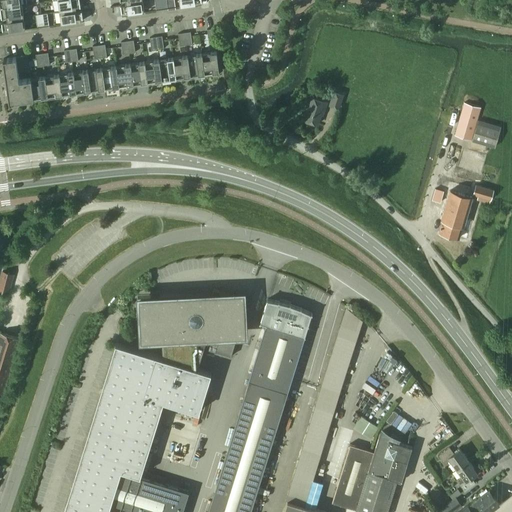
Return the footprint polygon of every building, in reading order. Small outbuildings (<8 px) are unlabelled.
[(79,0),(57,0),(59,11),(69,10),(70,13),(82,11),(82,10),(81,10),(81,11),(80,11),(80,6),(81,6),(79,0)] [(133,4),(121,5),(121,12),(122,12),(122,15),(126,14),(145,12),(145,11),(144,11),(142,0),(136,0),(132,1),(133,4)] [(160,0),(162,9),(168,8),(166,0),(160,0)] [(22,5),(0,8),(2,17),(3,17),(3,22),(2,22),(2,23),(14,21),(14,18),(23,17),(22,5)] [(69,10),(59,11),(61,23),(60,23),(60,24),(79,21),(83,20),(83,18),(82,11),(70,13),(69,10)] [(41,14),(43,26),(50,25),(49,25),(47,13),(41,14)] [(14,21),(2,23),(3,29),(3,32),(7,31),(7,32),(26,29),(26,28),(25,29),(23,17),(14,18),(14,21)] [(213,28),(207,29),(209,41),(215,41),(213,28)] [(184,32),(178,33),(180,46),(186,45),(184,32)] [(190,32),(184,32),(186,45),(192,44),(190,32)] [(162,36),(156,37),(158,49),(164,48),(162,36)] [(156,37),(150,38),(151,50),(158,49),(156,37)] [(127,41),(129,53),(135,52),(133,40),(127,41)] [(121,42),(123,54),(129,53),(127,41),(121,42)] [(99,45),(100,57),(107,56),(105,44),(99,45)] [(70,49),(72,61),(78,60),(76,48),(70,49)] [(216,51),(202,53),(205,74),(214,73),(214,72),(217,71),(218,72),(219,72),(216,51)] [(42,53),(43,65),(50,65),(48,52),(42,53)] [(202,53),(188,55),(191,76),(200,75),(200,74),(203,73),(203,74),(205,74),(202,53)] [(16,57),(18,72),(30,71),(28,55),(16,57)] [(188,55),(173,57),(176,78),(186,77),(186,76),(189,75),(189,76),(191,76),(188,55)] [(9,96),(10,102),(13,102),(13,101),(32,98),(32,99),(34,99),(31,78),(19,80),(18,72),(16,57),(7,58),(3,59),(4,64),(3,65),(5,78),(6,77),(7,83),(6,83),(8,96),(9,96)] [(173,57),(159,59),(162,80),(172,79),(171,78),(175,77),(175,78),(176,78),(173,57)] [(159,59),(145,61),(148,82),(157,81),(157,80),(161,79),(161,80),(162,80),(159,59)] [(145,61),(130,64),(133,84),(143,83),(143,82),(146,82),(148,82),(145,61)] [(130,64),(116,66),(119,86),(129,85),(129,84),(132,84),(133,84),(130,64)] [(116,66),(102,68),(105,88),(115,87),(115,86),(118,86),(118,87),(119,86),(116,66)] [(102,68),(88,70),(91,91),(100,89),(100,88),(104,88),(104,89),(105,88),(102,68)] [(88,70),(73,72),(76,93),(86,91),(86,90),(89,90),(90,91),(91,91),(88,70)] [(73,72),(59,74),(62,95),(72,93),(72,92),(75,92),(75,93),(76,93),(73,72)] [(59,74),(45,76),(48,97),(58,95),(58,94),(61,94),(61,95),(62,95),(59,74)] [(31,78),(34,99),(43,97),(43,96),(47,96),(47,97),(48,97),(45,76),(31,78)] [(330,105),(338,108),(342,95),(334,92),(330,105)] [(304,113),(302,119),(305,120),(317,124),(322,109),(324,110),(327,102),(310,96),(304,113)] [(455,134),(471,139),(480,107),(464,102),(455,134)] [(472,140),(495,146),(501,127),(477,120),(472,140)] [(474,190),(473,194),(490,199),(493,189),(476,184),(474,190)] [(432,199),(440,202),(444,191),(435,189),(432,199)] [(450,190),(443,214),(464,220),(465,220),(471,200),(473,201),(474,198),(472,197),(450,190)] [(443,220),(439,232),(459,238),(459,237),(462,226),(464,220),(443,214),(441,219),(443,220)] [(3,271),(1,278),(12,281),(13,274),(3,271)] [(182,511),(189,491),(140,476),(163,401),(198,411),(209,373),(211,373),(211,372),(197,368),(203,348),(230,356),(237,335),(246,335),(245,310),(248,299),(244,298),(244,292),(228,293),(214,289),(212,294),(139,297),(141,340),(162,339),(163,357),(116,342),(115,344),(117,344),(64,511),(182,511)] [(207,511),(249,511),(305,336),(312,313),(302,309),(291,305),(280,302),(268,300),(261,322),(267,324),(207,511)] [(0,336),(0,394),(2,396),(20,338),(1,332),(0,336)] [(374,451),(356,508),(368,511),(386,511),(397,479),(401,480),(412,446),(398,442),(400,438),(380,432),(374,451)] [(332,501),(356,508),(374,451),(351,444),(332,501)] [(448,457),(457,469),(468,460),(460,448),(454,453),(449,447),(438,455),(443,461),(448,457)] [(460,484),(464,491),(475,483),(471,477),(477,472),(468,460),(457,469),(465,480),(460,484)] [(486,511),(499,503),(489,489),(457,511),(486,511)] [(446,502),(453,511),(461,504),(455,496),(446,502)] [(283,511),(327,511),(288,500),(283,511)] [(437,510),(438,511),(452,511),(445,503),(437,510)]
